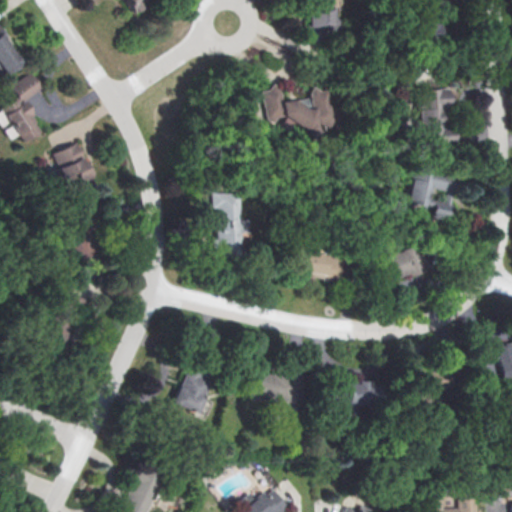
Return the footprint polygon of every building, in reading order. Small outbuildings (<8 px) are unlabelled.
[(145,0),(146,1),(130,10),(124,0),(145,0)] [(305,0),(331,0),(332,1),(331,28),(322,44),(301,34),(308,22),(307,3),(305,0)] [(414,52),(441,52),(441,12),(426,12),(426,24),(414,24),(414,52)] [(0,71),(21,57),(0,28),(0,71)] [(0,110),(20,140),(37,128),(30,119),(33,117),(20,98),(37,87),(26,71),(6,84),(12,93),(0,101),(0,110)] [(259,88),(268,87),(272,80),(279,86),(281,96),(293,94),(297,97),(309,95),(308,89),(312,83),(319,88),(326,86),(330,101),(321,113),(324,119),(313,136),(292,121),(286,131),(276,125),(284,113),(276,113),(271,120),(265,115),(259,88)] [(419,88),(451,88),(452,109),(442,109),(442,119),(453,119),(454,143),(420,143),(419,88)] [(69,192),(92,181),(73,138),(47,150),(53,164),(43,168),(48,180),(61,175),(69,192)] [(459,176),(454,192),(431,185),(427,198),(450,205),(447,217),(398,202),(411,161),(459,176)] [(210,254),(239,254),(239,229),(248,229),(247,215),(238,215),(238,190),(209,190),(209,205),(212,205),(213,234),(209,234),(210,254)] [(69,247),(93,243),(86,205),(62,210),(69,247)] [(418,243),(428,268),(407,277),(405,271),(380,281),(372,262),(418,243)] [(340,254),(335,278),(290,270),(295,245),(340,254)] [(429,282),(420,271),(396,290),(405,301),(429,282)] [(37,333),(64,344),(84,298),(67,291),(61,306),(50,302),(37,333)] [(493,342),(511,339),(511,379),(498,381),(493,342)] [(169,398),(195,410),(202,394),(200,393),(207,378),(196,373),(197,371),(206,375),(212,363),(186,351),(178,367),(183,369),(169,398)] [(399,385),(428,377),(426,371),(447,365),(453,388),(438,392),(442,406),(407,415),(399,385)] [(245,370),(268,372),(268,366),(301,369),(298,402),(242,397),(245,370)] [(329,375),(348,376),(347,381),(357,381),(357,377),(370,378),(370,382),(380,382),(379,404),(328,402),(329,375)] [(0,452),(15,459),(4,485),(0,483),(0,452)] [(113,511),(142,511),(161,473),(137,462),(128,481),(130,482),(121,500),(119,499),(113,511)] [(236,511),(275,511),(284,505),(269,486),(236,511)] [(418,511),(418,497),(439,496),(439,507),(453,506),(453,495),(471,494),(471,511),(418,511)] [(338,511),(343,502),(367,511),(338,511)]
